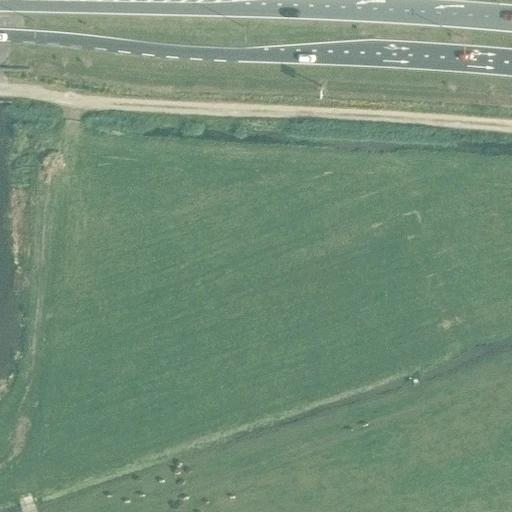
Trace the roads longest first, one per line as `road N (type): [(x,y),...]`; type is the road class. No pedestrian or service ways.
road 1 (track): [(0,90),(511,125)]
road 2 (primary): [(0,35),(511,62)]
road 3 (primary): [(511,21),(0,4)]
